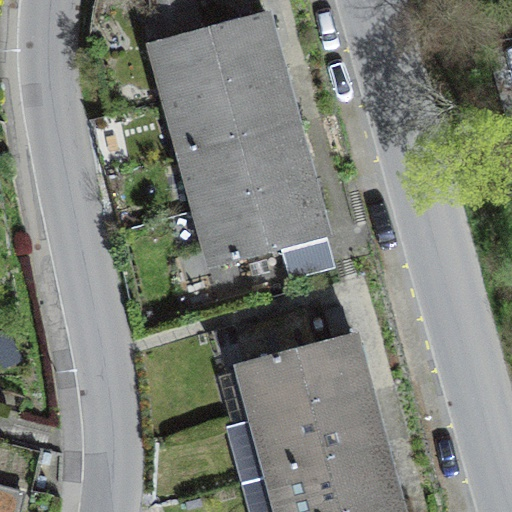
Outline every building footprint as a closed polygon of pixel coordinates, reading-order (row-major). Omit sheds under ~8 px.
[(175,96),(281,68),(266,11),(199,29),(190,0),(160,0),(170,37),(160,40),(175,96)] [(296,124),(281,68),(175,96),(190,152),(296,124)] [(311,179),(296,124),(190,152),(205,207),(311,179)] [(326,235),(311,179),(205,207),(220,264),(285,246),(326,235)] [(317,238),(285,246),(292,275),(324,267),(317,238)] [(262,417),(368,388),(353,332),(289,350),(282,326),(241,337),(247,360),(262,417)] [(383,444),(368,388),(262,417),(278,473),(383,444)] [(351,511),(398,499),(383,444),(278,473),(288,511),(351,511)] [(0,511),(16,511),(22,492),(0,486),(0,511)] [(401,511),(398,499),(351,511),(401,511)]
